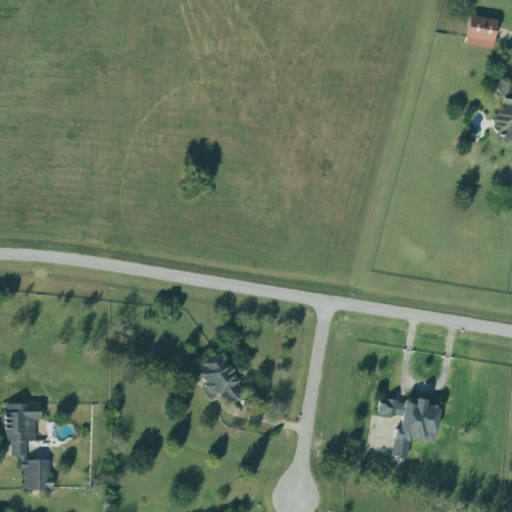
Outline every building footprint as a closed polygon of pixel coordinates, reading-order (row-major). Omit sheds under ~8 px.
[(491,49),(496,20),(468,16),(464,45),(491,49)] [(511,144),(501,142),(500,139),(499,139),(497,138),(497,136),(495,133),(493,129),(493,124),(491,120),(496,116),(497,112),(506,106),(501,105),(502,99),(502,95),(499,95),(498,93),(496,91),(498,81),(504,83),(510,83),(509,94),(511,94),(511,144)] [(225,406),(244,393),(218,355),(186,376),(192,385),(201,379),(206,386),(200,389),(208,400),(217,394),(225,406)] [(434,443),(438,408),(424,406),(425,401),(403,398),(402,402),(377,399),(375,415),(400,418),(398,429),(393,429),(390,458),(406,459),(408,440),(434,443)] [(0,404),(37,404),(37,422),(31,422),(31,441),(21,441),(22,460),(44,460),(45,478),(48,478),(49,491),(21,491),(20,470),(16,470),(16,457),(7,457),(8,442),(3,442),(4,434),(0,434),(0,404)]
